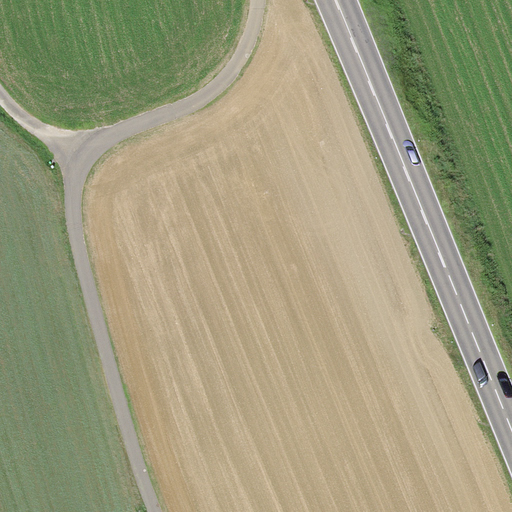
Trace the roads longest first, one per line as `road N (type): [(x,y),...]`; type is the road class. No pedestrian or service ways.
road 1 (track): [(256,0),(250,29),(215,87),(77,154),(73,207),(83,286),(153,511)]
road 2 (primary): [(337,0),(511,437)]
